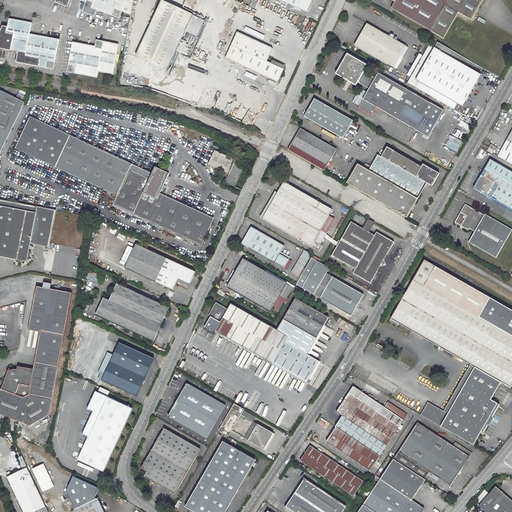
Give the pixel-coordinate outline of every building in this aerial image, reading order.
[(71,0),(78,0),(87,3),(84,10),(87,11),(86,14),(96,17),(98,11),(118,18),(119,15),(121,16),(123,12),(131,15),(133,0),(57,0),(56,3),(66,7),(67,4),(69,5),(71,0)] [(193,15),(163,0),(137,57),(167,71),(193,15)] [(238,12),(241,2),(233,0),(220,0),(221,0),(225,1),(223,7),(238,12)] [(249,0),(252,1),(249,7),(254,9),(258,0),(249,0)] [(312,0),(281,0),(307,12),(312,0)] [(390,0),(393,1),(389,7),(441,38),(456,12),(469,20),(480,0),(390,0)] [(60,40),(31,35),(33,24),(10,20),(9,28),(5,28),(5,32),(2,31),(0,36),(0,47),(5,48),(4,51),(12,52),(12,51),(19,53),(18,61),(20,61),(20,64),(52,70),(53,67),(55,68),(60,40)] [(366,24),(354,46),(393,68),(406,46),(366,24)] [(267,61),(273,48),(238,32),(225,58),(278,82),(284,69),(271,63),(267,61)] [(71,73),(98,78),(99,72),(114,75),(120,45),(100,41),(100,44),(97,43),(96,47),(74,43),(68,70),(71,71),(71,73)] [(474,72),(437,50),(419,82),(456,103),(459,98),(465,101),(477,81),(471,77),(474,72)] [(370,90),(359,109),(372,117),(377,108),(429,138),(444,111),(431,104),(379,74),(376,79),(365,73),(368,69),(349,59),(339,75),(356,85),(357,83),(370,90)] [(271,63),(284,69),(288,71),(290,68),(273,60),(271,63)] [(471,77),(477,81),(480,75),(474,72),(471,77)] [(281,94),(266,86),(264,89),(263,92),(266,93),(279,99),(281,94)] [(0,153),(24,103),(0,91),(0,153)] [(456,103),(462,107),(465,101),(459,98),(456,103)] [(352,121),(314,100),(304,117),(342,139),(352,121)] [(153,171),(31,114),(28,120),(130,167),(129,170),(149,179),(153,171)] [(211,222),(170,202),(168,206),(155,200),(168,174),(154,168),(149,179),(129,170),(130,167),(28,120),(16,147),(116,194),(111,204),(200,245),(211,222)] [(511,123),(503,139),(506,141),(497,156),(511,164),(511,123)] [(300,129),(287,150),(324,171),(336,149),(300,129)] [(446,146),(456,151),(459,144),(449,139),(446,146)] [(116,194),(16,147),(13,153),(113,199),(116,194)] [(377,155),(370,167),(365,164),(363,168),(352,187),(406,218),(426,183),(432,186),(439,173),(422,164),(422,165),(420,164),(419,166),(420,167),(419,169),(392,153),(393,151),(386,147),(380,157),(377,155)] [(230,175),(226,183),(235,188),(244,169),(235,165),(236,161),(216,151),(209,165),(230,175)] [(392,153),(419,169),(420,167),(419,166),(393,151),(392,153)] [(507,207),(511,209),(511,171),(490,159),(474,187),(502,204),(501,206),(506,209),(507,207)] [(357,165),(346,183),(346,184),(352,187),(363,168),(357,165)] [(284,182),(263,218),(316,250),(320,243),(315,241),(321,230),(333,210),(284,182)] [(214,216),(160,191),(155,200),(168,206),(170,202),(211,222),(214,216)] [(0,257),(28,262),(31,244),(50,247),(56,210),(0,200),(0,257)] [(198,248),(200,245),(111,204),(110,206),(198,248)] [(511,230),(484,214),(483,216),(464,205),(463,205),(453,223),(459,226),(462,228),(467,231),(468,228),(474,231),(468,242),(496,258),(511,230)] [(369,284),(394,243),(375,232),(374,235),(350,222),(330,257),(353,271),(352,274),(369,284)] [(250,226),(240,243),(283,267),(288,259),(278,254),(283,245),(277,241),(275,243),(270,241),(272,239),(250,226)] [(315,241),(320,243),(320,244),(327,233),(321,230),(315,241)] [(199,274),(141,245),(129,270),(176,293),(182,281),(193,287),(199,274)] [(291,272),(299,276),(311,254),(303,250),(291,272)] [(363,295),(325,273),(328,268),(311,259),(296,285),(350,316),(363,295)] [(511,385),(511,334),(480,316),(491,296),(426,259),(392,319),(468,363),(511,387),(511,385)] [(243,260),(226,288),(270,315),(287,286),(243,260)] [(95,282),(98,275),(89,271),(86,278),(95,282)] [(158,340),(174,306),(122,282),(114,299),(108,296),(100,313),(158,340)] [(49,414),(50,411),(73,293),(37,286),(30,325),(42,328),(41,332),(34,369),(18,366),(17,370),(15,369),(13,369),(11,370),(7,372),(9,376),(6,377),(2,390),(0,391),(0,415),(15,421),(29,426),(49,414)] [(296,299),(280,325),(276,331),(230,304),(227,310),(216,304),(208,316),(210,318),(203,328),(213,334),(215,332),(305,385),(318,362),(307,355),(329,318),(296,299)] [(124,341),(106,379),(141,394),(158,357),(124,341)] [(501,382),(468,363),(442,409),(435,422),(473,444),(481,430),(484,431),(499,404),(491,399),(501,382)] [(228,406),(190,384),(171,417),(210,438),(228,406)] [(343,416),(387,445),(407,414),(388,402),(385,407),(353,387),(337,412),(343,416)] [(99,390),(91,407),(97,410),(86,433),(92,436),(82,458),(108,470),(137,407),(99,390)] [(435,422),(442,409),(422,397),(415,410),(435,422)] [(218,431),(229,437),(232,432),(244,438),(264,450),(273,434),(253,422),(241,415),(244,409),(234,403),(218,431)] [(256,417),(244,409),(241,415),(253,422),(256,417)] [(387,445),(343,416),(340,421),(383,450),(387,445)] [(327,441),(370,471),(383,450),(340,421),(336,426),(337,427),(327,441)] [(454,446),(418,422),(399,450),(394,458),(424,478),(425,479),(430,471),(451,486),(473,453),(456,442),(454,446)] [(151,473),(148,478),(178,494),(204,449),(168,429),(145,470),(151,473)] [(230,438),(240,444),(244,438),(232,432),(229,437),(230,438)] [(196,511),(225,511),(252,467),(257,459),(224,440),(186,506),(196,511)] [(311,446),(301,460),(353,495),(363,481),(311,446)] [(421,511),(424,508),(411,499),(424,478),(394,458),(360,509),(363,511),(421,511)] [(262,463),(257,459),(252,467),(257,471),(262,463)] [(48,511),(27,467),(8,477),(24,511),(48,511)] [(103,511),(97,499),(96,499),(95,497),(99,489),(73,477),(66,492),(75,511),(103,511)] [(285,507),(292,511),(343,511),(347,506),(305,478),(285,507)] [(511,511),(511,498),(497,485),(480,505),(487,511),(485,511),(511,511)]
